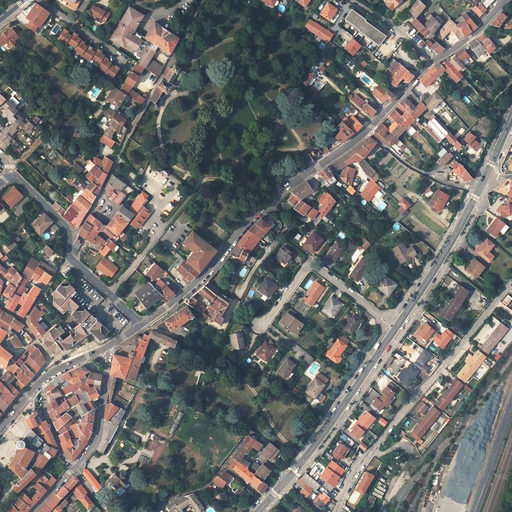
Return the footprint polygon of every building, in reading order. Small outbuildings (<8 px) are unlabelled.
[(70,0),(71,0),(69,3),(77,9),(82,1),(79,0),(70,0)] [(275,0),(273,5),(269,3),(268,5),(274,8),(278,0),(275,0)] [(386,0),(388,2),(386,4),(392,9),(400,0),(386,0)] [(425,5),(421,2),(418,0),(416,0),(412,6),(409,11),(417,16),(425,5)] [(486,0),(482,5),(486,8),(493,0),(486,0)] [(321,14),(328,19),(334,11),(335,12),(337,8),(328,2),(321,14)] [(477,6),(483,13),(486,9),(486,8),(482,5),(480,3),(477,6)] [(110,13),(93,4),(88,14),(93,17),(94,15),(105,21),(110,13)] [(483,13),(477,6),(475,5),(472,8),(480,17),(483,13)] [(31,19),(28,25),(37,31),(39,33),(40,34),(50,17),(33,7),(29,13),(30,14),(28,16),(27,15),(27,16),(31,19)] [(157,45),(155,48),(157,50),(168,57),(179,38),(153,21),(145,37),(134,30),(143,15),(129,7),(110,38),(124,47),(125,44),(136,50),(135,52),(136,56),(140,58),(146,63),(149,59),(154,51),(151,48),(152,46),(153,47),(155,44),(157,45)] [(504,7),(501,12),(506,16),(507,17),(510,12),(504,7)] [(380,45),(387,34),(352,9),(344,20),(380,45)] [(506,16),(501,12),(493,22),(491,23),(489,24),(490,24),(498,27),(506,16)] [(459,22),(456,25),(464,36),(477,26),(475,23),(466,13),(462,16),(461,15),(457,18),(459,22)] [(428,20),(424,25),(430,31),(428,34),(432,38),(434,35),(433,34),(435,29),(443,20),(437,15),(435,18),(433,16),(428,20)] [(411,22),(420,30),(424,25),(416,17),(411,22)] [(453,31),(457,37),(459,39),(464,36),(456,25),(450,19),(440,33),(442,38),(450,29),(453,31)] [(328,43),(334,34),(311,20),(308,26),(311,27),(309,31),(328,43)] [(425,36),(428,34),(430,31),(424,25),(420,30),(419,30),(425,36)] [(7,41),(11,46),(17,41),(15,39),(20,36),(13,27),(8,31),(6,33),(6,32),(2,34),(3,35),(0,37),(0,39),(4,44),(7,41)] [(58,37),(66,43),(68,41),(72,35),(68,32),(69,30),(65,28),(58,37)] [(68,41),(76,46),(81,39),(81,38),(77,35),(78,34),(74,31),(72,35),(68,41)] [(483,33),(475,38),(485,50),(488,53),(495,47),(483,33)] [(352,56),(362,45),(352,37),(343,47),(352,56)] [(478,56),(485,50),(475,38),(469,42),(469,43),(478,56)] [(76,46),(74,48),(82,54),(87,46),(83,43),(85,42),(81,39),(76,46)] [(437,53),(444,48),(436,41),(433,44),(428,39),(425,42),(424,43),(437,53)] [(87,46),(82,54),(90,60),(91,58),(95,52),(91,49),(92,47),(89,44),(87,46)] [(417,56),(420,53),(411,45),(409,48),(417,56)] [(91,58),(99,63),(104,56),(104,55),(100,52),(102,51),(98,48),(95,52),(91,58)] [(454,54),(455,54),(461,61),(465,58),(468,62),(470,60),(468,57),(469,55),(466,51),(463,48),(454,54)] [(469,49),(466,51),(469,55),(468,57),(470,60),(472,61),(473,60),(476,57),(469,49)] [(487,51),(477,60),(481,64),(491,56),(487,51)] [(316,65),(320,68),(328,59),(322,53),(318,58),(321,61),(316,65)] [(464,64),(461,61),(455,54),(449,60),(458,69),(464,64)] [(104,56),(98,65),(106,71),(111,64),(111,63),(107,60),(108,58),(104,56)] [(395,85),(399,81),(386,70),(388,68),(387,66),(381,62),(376,57),(373,61),(377,65),(374,67),(385,77),(395,85)] [(146,63),(140,58),(137,62),(144,67),(146,63)] [(362,58),(357,64),(364,69),(368,63),(362,58)] [(394,58),(387,66),(388,68),(386,70),(399,81),(404,76),(409,81),(414,75),(394,58)] [(157,76),(162,66),(151,60),(150,61),(149,59),(146,63),(144,67),(157,76)] [(448,59),(441,64),(445,69),(447,71),(456,81),(462,75),(460,72),(458,69),(449,60),(448,59)] [(144,67),(137,62),(119,89),(126,94),(130,88),(144,67)] [(429,73),(434,78),(445,69),(441,64),(439,62),(431,68),(433,70),(429,73)] [(187,72),(182,69),(179,68),(180,66),(180,65),(176,63),(172,69),(169,67),(157,85),(153,93),(149,101),(156,104),(157,103),(159,104),(171,85),(172,85),(173,83),(178,86),(179,85),(187,73),(187,72)] [(106,71),(105,72),(113,77),(120,67),(116,65),(115,66),(111,64),(106,71)] [(314,64),(302,81),(306,85),(318,68),(314,64)] [(433,70),(431,68),(429,69),(420,79),(420,82),(421,81),(426,87),(428,84),(433,79),(434,78),(429,73),(433,70)] [(434,92),(438,88),(440,87),(433,79),(428,84),(434,92)] [(117,109),(126,94),(119,89),(114,86),(106,98),(111,102),(105,111),(112,117),(115,120),(120,112),(117,109)] [(370,96),(375,90),(369,86),(365,90),(370,96)] [(421,101),(422,103),(427,98),(423,93),(422,94),(414,86),(411,90),(413,93),(415,95),(421,101)] [(391,87),(388,90),(396,96),(398,94),(398,93),(391,87)] [(427,98),(422,103),(425,106),(429,110),(434,105),(439,100),(445,95),(438,88),(434,92),(427,98)] [(391,101),(396,96),(388,90),(387,89),(383,94),(388,98),(391,101)] [(139,95),(133,90),(129,96),(135,101),(139,95)] [(362,108),(367,103),(356,94),(352,100),(362,108)] [(144,98),(139,95),(135,101),(141,104),(144,98)] [(415,118),(425,106),(422,103),(421,101),(418,103),(415,107),(406,97),(405,97),(400,102),(406,108),(407,110),(415,118)] [(0,114),(4,117),(5,116),(12,122),(9,125),(7,127),(5,125),(0,131),(0,139),(0,140),(2,142),(0,144),(0,146),(3,149),(9,142),(11,144),(14,140),(10,136),(16,129),(18,131),(21,127),(28,134),(31,130),(29,128),(36,122),(32,118),(29,122),(24,117),(22,118),(16,112),(20,107),(16,104),(15,105),(8,99),(2,106),(5,109),(0,114)] [(397,106),(402,112),(406,108),(400,102),(397,106)] [(376,111),(367,103),(362,108),(370,116),(376,111)] [(429,110),(432,114),(435,111),(434,110),(437,107),(434,105),(429,110)] [(394,113),(398,117),(400,114),(395,108),(389,115),(391,117),(394,113)] [(402,116),(409,123),(415,118),(407,110),(404,113),(402,116)] [(120,112),(115,120),(122,125),(126,116),(120,112)] [(332,122),(334,120),(327,113),(324,116),(332,122)] [(446,150),(445,151),(447,153),(449,151),(452,154),(460,146),(459,144),(456,142),(453,146),(452,144),(450,146),(443,139),(446,135),(452,142),(456,138),(432,114),(430,116),(432,119),(428,123),(425,121),(421,124),(423,126),(444,147),(446,150)] [(345,117),(342,120),(354,132),(355,133),(362,125),(357,120),(353,115),(348,120),(345,117)] [(381,123),(396,137),(397,136),(404,129),(396,122),(395,120),(391,117),(389,115),(387,117),(392,122),(390,125),(385,119),(381,123)] [(396,122),(404,129),(409,123),(402,116),(398,120),(396,122)] [(115,120),(112,117),(109,123),(110,124),(104,134),(110,138),(115,127),(124,135),(126,129),(122,125),(115,120)] [(354,132),(342,120),(336,126),(340,130),(335,136),(342,143),(354,132)] [(397,138),(396,137),(381,123),(375,130),(375,135),(382,141),(382,140),(389,146),(397,138)] [(474,150),(480,144),(474,139),(475,137),(470,133),(465,139),(470,142),(468,145),(474,150)] [(110,138),(104,134),(93,150),(100,155),(107,144),(110,148),(114,141),(113,140),(110,138)] [(354,149),(363,157),(377,142),(368,136),(354,148),(354,149)] [(301,161),(305,166),(308,163),(309,161),(322,152),(323,153),(324,153),(332,149),(328,144),(326,146),(326,145),(320,149),(319,148),(315,151),(314,150),(312,151),(312,152),(303,158),(303,159),(301,161)] [(355,159),(357,162),(363,157),(354,149),(351,151),(348,153),(346,154),(330,165),(335,171),(340,167),(341,168),(355,159)] [(436,161),(438,164),(439,165),(440,166),(443,165),(445,163),(452,154),(449,151),(447,153),(445,151),(441,156),(436,161)] [(375,171),(363,157),(357,162),(366,173),(368,175),(370,177),(375,171)] [(79,172),(82,169),(75,163),(74,163),(68,158),(66,159),(79,172)] [(104,158),(102,162),(99,168),(102,171),(107,174),(112,161),(104,158)] [(92,168),(90,172),(102,183),(107,174),(102,171),(99,168),(90,160),(87,163),(92,168)] [(452,169),(459,175),(466,170),(463,166),(463,165),(458,163),(454,167),(452,169)] [(349,184),(351,186),(352,182),(355,168),(347,165),(343,171),(345,174),(345,176),(346,178),(346,180),(346,182),(349,184)] [(160,170),(162,171),(161,172),(163,174),(164,173),(166,175),(169,170),(163,166),(160,170)] [(327,167),(319,172),(314,175),(319,179),(322,176),(330,185),(336,179),(327,167)] [(471,176),(466,170),(459,175),(463,180),(472,178),(471,176)] [(375,171),(370,177),(372,178),(375,181),(380,176),(375,171)] [(86,176),(92,181),(100,187),(102,183),(90,172),(86,176)] [(114,187),(120,190),(125,194),(133,190),(134,189),(112,174),(108,183),(114,187)] [(368,201),(380,186),(377,183),(375,181),(372,178),(369,182),(370,182),(367,186),(360,194),(368,201)] [(92,181),(87,188),(96,196),(100,187),(92,181)] [(295,189),(291,192),(300,199),(313,190),(306,181),(295,189)] [(352,182),(351,186),(356,190),(359,187),(352,182)] [(114,187),(108,183),(105,188),(107,195),(109,196),(114,187)] [(353,194),(356,190),(351,186),(349,184),(347,189),(353,194)] [(12,206),(23,195),(14,187),(4,198),(12,206)] [(87,188),(84,191),(94,200),(96,196),(87,188)] [(113,199),(119,204),(124,197),(125,194),(120,190),(113,199)] [(323,205),(318,210),(324,214),(336,200),(326,190),(319,202),(323,205)] [(430,204),(440,210),(449,196),(438,190),(430,204)] [(78,205),(82,208),(86,212),(94,200),(84,191),(80,196),(79,195),(76,200),(74,202),(78,205)] [(134,214),(141,205),(148,196),(143,191),(129,210),(134,214)] [(312,218),(318,210),(312,207),(309,205),(307,204),(305,203),(300,199),(291,192),(288,194),(291,196),(289,199),(296,205),(295,207),(304,214),(306,212),(312,218)] [(312,196),(305,203),(307,204),(309,205),(315,199),(312,196)] [(121,206),(116,213),(127,222),(134,214),(129,210),(124,207),(129,201),(124,197),(119,204),(121,206)] [(405,209),(410,203),(403,197),(398,202),(405,209)] [(381,212),(387,205),(378,198),(373,204),(381,212)] [(508,202),(506,205),(504,207),(503,206),(501,204),(496,211),(506,218),(508,214),(510,215),(511,211),(511,199),(510,198),(507,202),(508,202)] [(78,227),(86,212),(82,208),(80,212),(78,211),(75,216),(72,213),(78,205),(74,202),(65,215),(76,225),(78,227)] [(141,205),(134,214),(127,222),(133,226),(136,226),(149,210),(141,205)] [(33,226),(39,232),(45,226),(47,228),(53,222),(46,213),(33,226)] [(121,230),(127,222),(116,213),(107,224),(120,237),(122,240),(126,235),(121,230)] [(86,221),(90,224),(95,218),(91,214),(86,221)] [(496,217),(486,230),(494,236),(499,230),(505,224),(496,217)] [(95,218),(90,224),(92,226),(96,229),(101,222),(95,218)] [(261,219),(249,231),(255,234),(260,238),(271,226),(261,219)] [(85,224),(83,226),(90,230),(92,226),(90,224),(86,221),(85,224)] [(115,243),(120,237),(107,224),(104,224),(101,222),(96,229),(98,230),(105,230),(111,236),(109,238),(115,243)] [(509,226),(505,224),(499,230),(503,233),(509,226)] [(100,250),(103,246),(93,238),(96,235),(90,230),(83,226),(79,234),(95,244),(93,245),(100,250)] [(92,226),(90,230),(96,235),(93,238),(103,246),(105,244),(111,249),(115,251),(116,249),(114,247),(116,244),(115,243),(109,238),(106,241),(96,233),(98,230),(96,229),(92,226)] [(239,242),(237,245),(245,247),(243,249),(249,253),(256,242),(251,239),(255,234),(249,231),(242,239),(239,242)] [(188,262),(200,272),(204,266),(203,265),(210,256),(211,257),(213,255),(212,254),(213,252),(213,249),(211,247),(207,244),(208,243),(196,234),(195,235),(192,232),(184,242),(187,244),(186,245),(193,251),(195,253),(188,262)] [(304,245),(314,252),(322,240),(313,233),(304,245)] [(364,237),(359,243),(365,250),(371,243),(364,237)] [(487,239),(477,252),(483,257),(488,252),(494,245),(487,239)] [(7,246),(11,250),(18,243),(17,243),(14,240),(7,246)] [(78,241),(76,241),(72,248),(76,251),(81,243),(78,241)] [(327,256),(336,262),(340,255),(339,255),(344,247),(337,242),(327,256)] [(37,267),(52,276),(57,269),(54,267),(53,268),(45,263),(43,261),(44,258),(46,259),(48,255),(50,255),(54,250),(47,244),(43,249),(46,251),(39,264),(37,267)] [(245,259),(249,253),(243,249),(245,247),(237,245),(230,254),(236,256),(235,259),(243,262),(245,259)] [(356,249),(362,253),(365,249),(359,245),(356,249)] [(394,251),(400,261),(403,262),(404,261),(406,261),(408,260),(408,258),(409,257),(410,254),(413,255),(414,256),(418,254),(413,247),(408,251),(403,245),(400,247),(400,249),(398,250),(397,249),(394,251)] [(274,257),(284,264),(292,253),(282,246),(274,257)] [(186,260),(188,262),(195,253),(193,251),(186,260)] [(488,252),(483,257),(489,262),(493,256),(488,252)] [(6,276),(12,279),(18,271),(15,269),(17,266),(16,265),(15,266),(14,265),(9,269),(8,270),(3,267),(0,263),(9,258),(7,254),(4,256),(0,258),(0,271),(1,271),(6,276)] [(403,265),(414,256),(413,255),(410,254),(409,257),(408,258),(408,260),(406,261),(404,261),(403,262),(400,261),(403,265)] [(119,268),(104,257),(97,267),(105,273),(106,271),(109,274),(113,276),(119,268)] [(33,258),(24,273),(28,278),(27,280),(30,281),(32,277),(37,267),(39,264),(33,258)] [(348,276),(356,282),(369,264),(362,258),(348,276)] [(475,258),(466,269),(476,277),(485,266),(475,258)] [(177,269),(191,280),(200,272),(188,262),(186,260),(185,260),(180,265),(177,269)] [(175,272),(177,269),(180,265),(177,262),(171,269),(175,272)] [(154,279),(164,269),(156,263),(147,273),(154,279)] [(47,283),(52,276),(37,267),(32,277),(36,280),(37,277),(45,282),(47,283)] [(10,283),(17,287),(22,276),(18,271),(12,279),(10,283)] [(22,276),(17,287),(14,291),(21,295),(24,292),(27,293),(29,291),(26,288),(23,287),(27,280),(28,278),(24,273),(22,276)] [(384,275),(377,286),(384,291),(383,292),(387,295),(395,283),(384,275)] [(110,331),(97,318),(70,295),(75,290),(72,288),(73,287),(64,279),(50,293),(53,296),(53,299),(52,301),(52,304),(61,312),(65,308),(66,308),(70,308),(73,310),(71,312),(70,313),(78,320),(78,323),(68,331),(70,334),(62,339),(58,335),(62,331),(62,329),(57,323),(48,330),(37,338),(43,346),(49,354),(51,352),(55,353),(61,349),(63,352),(72,344),(71,340),(74,339),(76,341),(79,339),(76,336),(78,335),(82,337),(87,333),(90,331),(102,343),(110,331)] [(158,290),(165,283),(160,279),(154,286),(158,290)] [(257,290),(269,298),(272,293),(271,291),(275,287),(264,279),(257,290)] [(147,307),(164,295),(158,290),(154,286),(150,281),(146,284),(146,285),(136,293),(147,307)] [(309,295),(305,302),(311,306),(323,288),(315,282),(307,294),(309,295)] [(14,291),(17,287),(10,283),(4,293),(11,298),(14,291)] [(165,283),(158,290),(164,295),(168,299),(175,294),(165,283)] [(206,283),(204,285),(198,291),(209,300),(206,301),(206,303),(208,304),(207,307),(211,310),(208,315),(220,323),(223,317),(221,315),(228,302),(217,293),(216,294),(207,286),(208,284),(206,283)] [(26,299),(32,303),(41,288),(34,284),(29,291),(27,293),(24,292),(21,295),(26,299)] [(446,307),(440,316),(448,322),(468,294),(457,286),(443,306),(446,307)] [(13,311),(18,302),(19,299),(24,302),(26,299),(21,295),(14,291),(11,298),(6,307),(13,311)] [(511,298),(507,295),(502,301),(507,305),(511,299),(511,298)] [(185,299),(185,301),(184,301),(202,312),(203,313),(205,310),(203,309),(205,306),(197,301),(197,299),(192,296),(189,299),(187,298),(185,299)] [(322,311),(332,317),(340,305),(330,298),(322,311)] [(32,303),(26,299),(24,302),(22,304),(17,313),(23,317),(32,303)] [(165,320),(171,330),(193,315),(187,305),(165,320)] [(446,307),(443,306),(437,314),(440,316),(446,307)] [(52,312),(48,308),(43,313),(47,316),(52,312)] [(34,318),(36,320),(43,314),(40,311),(38,313),(34,309),(28,318),(27,320),(28,323),(34,318)] [(23,325),(3,311),(0,314),(0,326),(7,331),(9,329),(11,325),(20,330),(23,325)] [(294,333),(300,325),(286,314),(280,322),(294,333)] [(344,329),(351,334),(360,321),(353,316),(344,329)] [(28,323),(37,338),(48,330),(47,328),(44,330),(43,328),(36,320),(34,318),(28,323)] [(425,343),(436,329),(424,321),(413,335),(425,343)] [(501,323),(480,348),(488,353),(508,328),(501,323)] [(447,328),(441,335),(438,332),(432,339),(443,349),(455,334),(447,328)] [(7,331),(11,339),(16,335),(9,329),(7,331)] [(110,373),(116,374),(135,379),(150,336),(171,346),(174,347),(177,340),(156,330),(148,330),(143,332),(144,335),(143,338),(136,335),(120,345),(130,350),(129,352),(130,355),(128,356),(114,354),(110,373)] [(232,350),(243,347),(240,332),(229,334),(232,350)] [(18,337),(16,335),(11,339),(16,347),(21,347),(24,346),(18,337)] [(326,356),(336,363),(340,358),(338,356),(346,346),(337,339),(326,356)] [(256,354),(266,360),(274,348),(264,341),(256,354)] [(0,361),(5,367),(10,359),(11,357),(13,355),(4,348),(2,346),(0,343),(0,361)] [(27,350),(32,353),(37,347),(33,344),(27,350)] [(38,348),(37,347),(32,353),(31,355),(41,365),(43,363),(45,360),(42,353),(38,348)] [(410,360),(414,363),(420,353),(416,350),(410,360)] [(432,354),(425,350),(418,360),(424,364),(432,354)] [(485,356),(478,351),(458,376),(466,381),(485,356)] [(24,354),(17,362),(15,363),(10,359),(5,367),(4,368),(7,371),(9,372),(10,372),(12,373),(18,366),(20,368),(24,364),(24,363),(22,360),(26,356),(24,354)] [(37,370),(41,365),(31,355),(24,363),(24,364),(34,374),(37,370)] [(278,373),(285,378),(289,372),(290,373),(296,364),(288,358),(278,373)] [(481,363),(487,368),(492,363),(486,358),(481,363)] [(401,380),(410,386),(421,369),(412,363),(401,380)] [(32,376),(34,374),(24,364),(20,368),(30,378),(32,376)] [(28,381),(30,378),(20,368),(18,366),(12,373),(18,378),(25,384),(28,381)] [(82,366),(76,369),(81,379),(83,383),(86,382),(87,378),(84,373),(88,371),(86,369),(83,366),(82,366)] [(81,379),(76,369),(69,371),(61,376),(64,381),(61,382),(64,387),(81,379)] [(19,391),(25,384),(18,378),(12,385),(9,382),(14,377),(9,372),(7,371),(0,377),(0,379),(15,395),(19,391)] [(87,378),(86,382),(94,384),(94,373),(92,372),(90,372),(87,378)] [(110,373),(108,392),(113,393),(116,378),(115,378),(116,374),(110,373)] [(309,388),(318,393),(327,380),(318,374),(309,388)] [(64,381),(61,376),(50,383),(48,386),(47,391),(55,386),(58,384),(61,382),(64,381)] [(137,387),(116,378),(113,393),(111,402),(118,406),(125,410),(137,387)] [(12,399),(15,395),(0,379),(0,396),(8,404),(12,399)] [(83,383),(81,379),(64,387),(61,389),(59,390),(61,395),(75,389),(78,394),(85,390),(83,383)] [(456,379),(437,403),(443,409),(463,384),(456,379)] [(466,384),(464,386),(471,393),(473,390),(466,384)] [(384,393),(382,396),(390,403),(393,400),(390,398),(394,394),(395,392),(387,385),(382,392),(384,393)] [(55,386),(47,391),(47,393),(46,395),(57,390),(55,386)] [(90,401),(99,395),(95,388),(89,391),(86,392),(87,394),(80,398),(81,399),(82,401),(85,406),(85,407),(88,412),(94,409),(90,401)] [(61,395),(59,390),(57,390),(46,395),(46,397),(47,403),(55,400),(55,398),(61,395)] [(87,394),(86,392),(85,390),(78,394),(80,398),(87,394)] [(75,403),(76,405),(82,401),(81,399),(80,398),(78,394),(66,400),(70,407),(75,403)] [(0,406),(3,410),(8,404),(0,396),(0,406)] [(388,406),(390,403),(382,396),(379,399),(377,397),(372,404),(380,410),(385,404),(388,406)] [(55,400),(47,403),(48,408),(48,411),(56,408),(58,413),(59,413),(70,407),(66,400),(65,401),(63,402),(61,399),(60,398),(55,400)] [(83,415),(88,412),(85,407),(85,406),(82,401),(76,405),(79,410),(78,411),(81,416),(83,415)] [(107,401),(104,423),(118,406),(111,402),(107,401)] [(422,402),(417,409),(423,414),(428,407),(422,402)] [(126,410),(125,410),(118,406),(104,423),(102,439),(96,448),(103,452),(126,410)] [(413,432),(420,437),(440,412),(433,407),(413,432)] [(51,418),(52,417),(58,413),(56,408),(48,411),(51,418)] [(93,421),(94,409),(88,412),(83,415),(82,421),(93,421)] [(37,413),(38,410),(35,412),(31,415),(26,418),(29,427),(30,428),(34,424),(33,417),(37,413)] [(41,412),(38,410),(37,413),(33,417),(34,424),(30,428),(37,435),(38,437),(42,435),(50,430),(45,420),(43,422),(39,416),(40,414),(40,413),(41,412)] [(361,417),(358,420),(365,426),(368,423),(369,424),(376,417),(368,411),(365,415),(362,418),(361,417)] [(58,413),(52,417),(54,422),(60,417),(58,413)] [(67,413),(60,417),(54,422),(57,430),(58,429),(68,420),(72,417),(67,413)] [(381,417),(377,421),(384,427),(388,422),(381,417)] [(72,426),(68,420),(58,429),(61,435),(66,431),(71,428),(75,437),(83,433),(77,423),(72,426)] [(367,427),(365,426),(358,420),(356,424),(357,425),(354,428),(351,432),(358,438),(367,427)] [(91,432),(93,421),(82,421),(77,423),(83,433),(88,438),(91,432)] [(33,443),(37,435),(30,428),(28,432),(25,435),(26,437),(33,443)] [(76,439),(75,437),(71,428),(66,431),(71,440),(74,439),(75,440),(76,439)] [(58,446),(50,430),(42,435),(45,441),(54,448),(55,447),(58,446)] [(71,440),(66,431),(61,435),(59,436),(62,441),(61,442),(65,451),(72,444),(71,440)] [(136,444),(140,438),(128,431),(124,438),(136,444)] [(87,442),(88,438),(83,433),(77,440),(76,439),(75,440),(74,439),(71,440),(72,444),(65,451),(72,460),(87,442)] [(249,435),(245,440),(252,445),(256,440),(249,435)] [(9,465),(15,471),(26,461),(28,463),(35,450),(33,448),(32,450),(27,447),(27,446),(25,444),(25,443),(25,441),(24,440),(21,438),(19,439),(17,441),(17,443),(18,445),(19,447),(18,449),(15,454),(11,462),(9,465)] [(245,440),(238,449),(246,453),(252,445),(245,440)] [(263,444),(256,440),(252,445),(254,446),(258,449),(263,444)] [(54,448),(45,441),(40,452),(47,461),(51,456),(53,456),(54,456),(55,456),(56,453),(56,450),(54,448)] [(358,446),(365,451),(368,446),(362,441),(358,446)] [(262,452),(268,457),(277,447),(271,442),(270,442),(262,452)] [(340,442),(334,451),(340,456),(342,458),(349,449),(340,442)] [(280,450),(277,447),(268,457),(271,461),(280,450)] [(247,468),(248,469),(251,463),(242,459),(245,455),(246,455),(247,453),(246,453),(238,449),(233,456),(239,462),(246,467),(247,468)] [(44,464),(47,461),(40,452),(37,451),(36,453),(34,456),(38,458),(44,464)] [(334,451),(331,454),(338,459),(340,456),(334,451)] [(229,466),(233,469),(235,468),(239,462),(233,456),(228,463),(231,465),(229,466)] [(42,466),(44,464),(38,458),(36,460),(35,462),(40,468),(42,466)] [(328,466),(340,475),(344,469),(333,460),(328,466)] [(15,471),(22,478),(31,468),(31,467),(28,463),(26,461),(15,471)] [(36,473),(40,468),(35,462),(33,465),(31,467),(31,468),(36,473)] [(239,462),(235,468),(238,471),(241,473),(246,467),(239,462)] [(255,475),(263,481),(271,471),(263,464),(261,466),(255,462),(250,469),(255,473),(254,474),(255,475)] [(336,480),(340,475),(328,466),(316,480),(320,484),(330,492),(338,481),(336,480)] [(246,467),(241,473),(244,476),(249,481),(251,480),(255,475),(254,474),(248,469),(247,468),(246,467)] [(28,481),(36,473),(31,468),(22,478),(15,484),(13,486),(18,491),(28,481)] [(82,472),(96,492),(101,487),(84,468),(82,472)] [(117,487),(121,484),(123,486),(124,485),(125,486),(129,482),(128,481),(129,480),(128,479),(132,475),(128,471),(124,475),(121,472),(120,471),(119,472),(118,470),(114,474),(115,475),(110,480),(117,487)] [(366,470),(355,490),(364,494),(375,475),(366,470)] [(306,471),(301,477),(307,481),(308,482),(314,487),(312,488),(315,490),(316,489),(320,484),(316,480),(309,475),(307,473),(306,471)] [(226,482),(229,477),(223,472),(220,476),(217,476),(213,480),(217,487),(226,482)] [(57,479),(50,473),(47,477),(45,475),(43,476),(39,473),(33,479),(36,481),(39,481),(42,481),(44,483),(49,487),(57,479)] [(251,480),(258,486),(263,481),(255,475),(251,480)] [(73,478),(64,488),(69,493),(79,482),(76,478),(75,477),(73,478)] [(258,486),(257,487),(262,492),(268,484),(263,481),(258,486)] [(33,486),(39,490),(43,494),(47,489),(38,482),(35,485),(33,486)] [(306,497),(312,488),(314,487),(308,482),(300,491),(306,497)] [(77,497),(85,490),(81,485),(73,492),(77,497)] [(62,500),(69,493),(64,488),(57,496),(62,500)] [(244,498),(249,492),(245,488),(239,494),(244,498)] [(31,507),(43,494),(39,490),(31,499),(24,492),(19,496),(26,503),(31,507)] [(87,493),(85,490),(77,497),(79,500),(85,495),(87,493)] [(170,511),(184,511),(181,508),(189,502),(197,511),(204,506),(193,492),(183,496),(180,497),(173,501),(166,506),(170,511)] [(322,494),(320,496),(319,497),(325,502),(330,497),(324,492),(322,494)] [(58,505),(62,500),(57,496),(54,493),(49,499),(57,506),(58,505)] [(322,506),(325,502),(319,497),(320,496),(319,494),(313,501),(320,508),(322,506)] [(350,494),(350,505),(359,505),(360,494),(350,494)] [(85,495),(79,500),(88,510),(93,506),(85,495)] [(13,502),(20,509),(26,503),(19,496),(13,502)] [(373,511),(372,511),(377,499),(371,496),(364,511),(373,511)] [(59,506),(58,505),(57,506),(49,499),(45,503),(52,510),(51,511),(59,511),(62,509),(59,506)] [(65,500),(59,506),(62,509),(68,502),(65,500)] [(20,511),(19,510),(16,508),(12,503),(2,511),(20,511)] [(20,511),(25,511),(31,507),(26,503),(20,509),(19,510),(20,511)] [(50,511),(51,511),(52,510),(45,503),(37,511),(50,511)]
